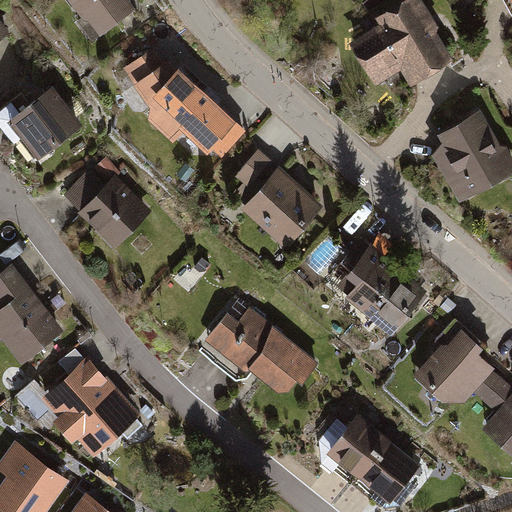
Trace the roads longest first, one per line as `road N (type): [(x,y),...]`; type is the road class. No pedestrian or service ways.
road 1 (residential): [(318,511),(153,374),(10,195)]
road 2 (residential): [(186,0),(235,59),(368,178)]
road 3 (residential): [(368,178),(511,306)]
road 4 (residential): [(368,178),(440,95),(495,67)]
